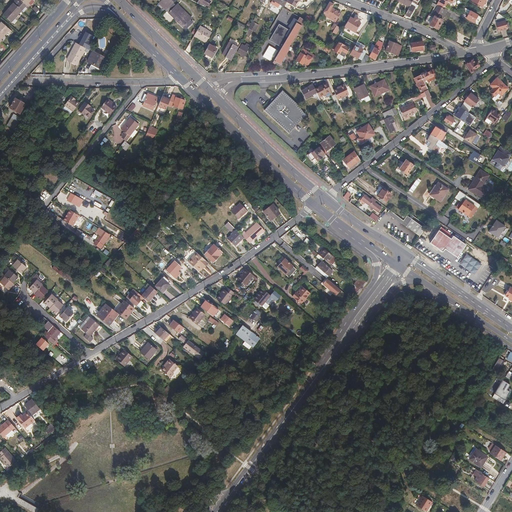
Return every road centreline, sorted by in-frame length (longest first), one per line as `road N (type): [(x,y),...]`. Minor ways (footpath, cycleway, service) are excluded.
road 1 (residential): [(315,205),(90,354)]
road 2 (residential): [(217,511),(358,316)]
road 3 (residential): [(495,60),(325,198)]
road 4 (residential): [(455,55),(246,79)]
road 5 (primary): [(183,80),(315,205)]
road 6 (primary): [(0,99),(81,11),(106,10),(131,29)]
road 7 (residential): [(138,81),(54,194)]
road 8 (primary): [(325,198),(222,104)]
road 9 (primary): [(511,327),(404,254)]
road 10 (primary): [(0,92),(80,0)]
road 11 (residential): [(455,55),(440,39),(348,0)]
